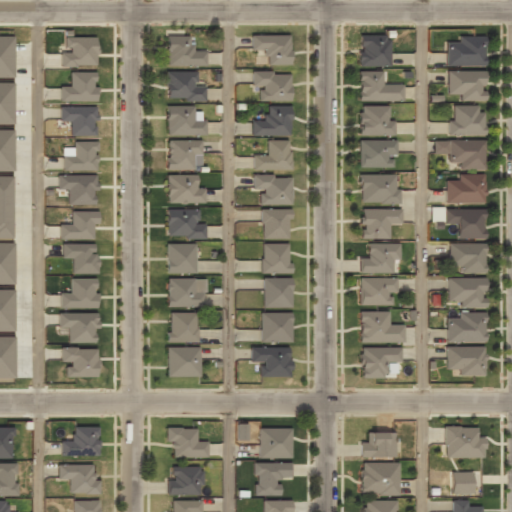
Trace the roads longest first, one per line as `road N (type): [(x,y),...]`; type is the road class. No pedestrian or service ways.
road 1 (residential): [(328,511),(327,0)]
road 2 (residential): [(140,511),(140,0)]
road 3 (residential): [(0,11),(511,11)]
road 4 (residential): [(0,398),(511,398)]
